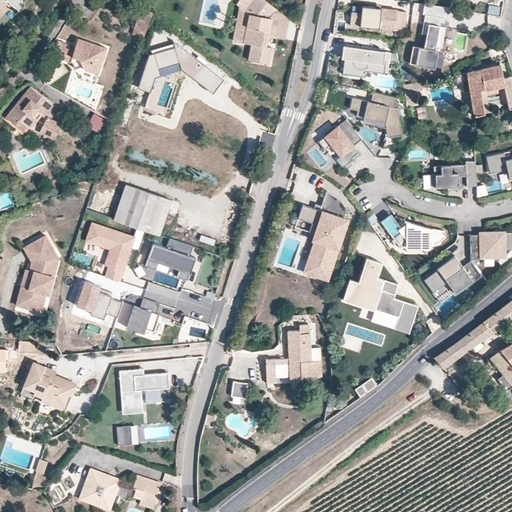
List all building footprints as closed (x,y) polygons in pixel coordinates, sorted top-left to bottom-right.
[(0,0),(0,14),(8,7),(1,0),(0,0)] [(250,0),(243,10),(241,10),(235,39),(244,41),(250,12),(258,0),(250,0)] [(276,7),(265,0),(258,0),(250,12),(244,41),(252,42),(249,58),(269,62),(272,46),(265,45),(267,34),(273,34),(275,25),(270,24),(272,14),(276,7)] [(447,19),(450,7),(425,3),(423,14),(425,15),(421,34),(427,35),(424,48),(413,46),(410,63),(434,68),(435,65),(441,67),(444,52),(437,51),(438,50),(435,49),(436,47),(442,48),(446,27),(440,26),(440,22),(444,23),(444,21),(445,19),(447,19)] [(152,9),(138,5),(131,32),(144,36),(152,9)] [(405,13),(360,5),(359,12),(350,10),(347,23),(394,31),(402,31),(405,13)] [(490,6),(486,23),(498,26),(501,8),(490,6)] [(288,17),(276,7),(272,14),(270,24),(275,25),(273,34),(285,37),(288,17)] [(107,48),(79,38),(74,50),(66,47),(67,42),(59,39),(53,55),(62,58),(63,54),(69,56),(68,60),(72,61),(76,68),(80,65),(99,72),(107,48)] [(150,58),(139,91),(152,95),(157,80),(162,78),(160,71),(180,64),(182,71),(214,95),(224,80),(205,66),(201,72),(192,65),(197,59),(173,41),(175,48),(150,58)] [(382,60),(383,50),(348,44),(343,70),(367,74),(367,71),(385,74),(387,61),(385,61),(382,60)] [(511,75),(503,77),(500,64),(467,71),(475,115),(485,113),(484,106),(481,88),(505,84),(508,102),(509,108),(511,107),(511,75)] [(98,75),(99,72),(80,65),(76,68),(79,73),(83,70),(98,75)] [(421,80),(404,83),(408,103),(425,100),(421,80)] [(508,102),(505,84),(481,88),(484,106),(489,105),(487,93),(502,90),(504,102),(508,102)] [(54,102),(32,85),(8,116),(16,123),(21,118),(31,126),(39,116),(34,113),(37,107),(42,111),(46,113),(54,102)] [(397,108),(395,107),(397,98),(373,92),(371,102),(352,98),(350,108),(358,110),(356,116),(363,117),(385,122),(386,128),(388,137),(402,134),(399,115),(397,109),(397,108)] [(37,107),(34,113),(39,116),(42,111),(37,107)] [(98,130),(105,117),(94,111),(87,124),(98,130)] [(58,119),(48,115),(42,129),(52,133),(58,119)] [(8,116),(5,120),(25,134),(31,126),(21,118),(16,123),(8,116)] [(386,128),(385,122),(363,117),(362,122),(386,128)] [(360,136),(345,118),(325,135),(331,144),(339,153),(333,158),(340,165),(342,163),(345,167),(350,162),(348,160),(358,152),(351,144),(360,136)] [(331,144),(325,135),(319,140),(326,148),(331,144)] [(511,158),(506,160),(504,153),(486,156),(490,173),(502,171),(500,165),(506,164),(510,180),(511,179),(511,158)] [(477,192),(475,161),(465,161),(466,164),(433,166),(434,174),(430,174),(431,186),(436,186),(436,187),(448,187),(448,190),(459,189),(459,182),(467,182),(467,192),(477,192)] [(159,235),(172,201),(127,185),(115,219),(159,235)] [(328,280),(348,219),(343,218),(347,209),(341,200),(326,190),(319,210),(313,208),(302,205),(298,218),(315,224),(312,233),(313,239),(322,242),(311,274),(328,280)] [(312,233),(315,224),(298,218),(295,227),(312,233)] [(399,228),(402,233),(394,239),(400,248),(408,242),(408,241),(422,241),(421,243),(430,245),(432,241),(440,241),(445,237),(441,231),(444,231),(421,226),(407,221),(406,223),(399,228)] [(98,239),(102,226),(91,223),(86,240),(110,248),(112,244),(98,239)] [(106,276),(118,280),(122,270),(119,269),(121,264),(123,265),(133,236),(102,226),(98,239),(112,244),(110,248),(105,265),(109,266),(106,276)] [(505,250),(511,249),(511,231),(485,232),(485,234),(480,235),(469,235),(470,258),(471,259),(481,259),(481,258),(505,257),(505,250)] [(59,258),(45,235),(24,247),(32,263),(30,271),(27,281),(31,282),(29,289),(25,288),(23,298),(33,301),(31,309),(41,312),(46,294),(48,295),(59,258)] [(193,244),(169,236),(166,245),(153,241),(146,264),(157,267),(159,260),(180,267),(177,274),(189,278),(196,255),(190,253),(193,244)] [(213,247),(215,240),(201,236),(199,242),(213,247)] [(311,274),(322,242),(313,239),(302,271),(311,274)] [(471,260),(463,266),(458,269),(456,266),(460,263),(454,255),(449,260),(450,261),(438,270),(424,280),(433,292),(447,282),(455,292),(455,293),(466,284),(468,286),(482,275),(471,260)] [(374,287),(382,263),(367,258),(359,282),(350,279),(343,299),(398,317),(394,328),(409,333),(418,306),(394,298),(395,294),(374,287)] [(438,270),(450,261),(449,260),(437,268),(438,270)] [(31,309),(33,301),(23,298),(25,288),(29,289),(31,282),(27,281),(30,271),(26,270),(16,305),(31,309)] [(117,316),(122,301),(110,297),(111,294),(98,290),(99,287),(100,286),(84,280),(76,305),(91,310),(90,313),(103,317),(105,312),(117,316)] [(441,302),(455,292),(447,282),(433,292),(441,302)] [(456,294),(468,286),(466,284),(455,293),(456,294)] [(146,328),(154,330),(159,313),(156,312),(159,303),(143,297),(140,307),(134,305),(127,327),(144,333),(146,328)] [(511,318),(511,342),(509,344),(506,347),(502,350),(511,362),(511,300),(509,302),(499,309),(487,319),(490,323),(495,330),(503,325),(511,318)] [(159,317),(157,322),(171,326),(173,321),(159,317)] [(487,319),(476,328),(452,345),(439,354),(435,357),(443,367),(444,367),(467,349),(484,338),(495,330),(490,323),(487,319)] [(316,360),(310,361),(309,348),(308,324),(299,324),(299,330),(288,330),(289,358),(290,363),(290,379),(310,377),(317,377),(316,360)] [(317,377),(321,377),(320,347),(314,347),(309,348),(310,361),(316,360),(317,377)] [(491,359),(497,367),(503,374),(498,379),(503,384),(507,390),(511,386),(511,362),(502,350),(492,356),(490,358),(491,359)] [(275,359),(266,359),(267,383),(276,382),(276,380),(275,364),(275,359)] [(385,374),(377,362),(365,370),(372,381),(385,374)] [(47,368),(36,363),(22,394),(35,399),(36,394),(37,391),(47,395),(46,398),(59,404),(65,406),(69,395),(64,392),(69,381),(56,376),(54,380),(44,375),(46,371),(47,368)] [(167,387),(166,372),(138,375),(137,369),(117,371),(121,411),(141,409),(139,390),(143,389),(158,388),(167,387)] [(44,375),(54,380),(56,376),(46,371),(44,375)] [(79,385),(69,381),(64,392),(69,395),(75,397),(79,385)] [(247,382),(232,381),(231,396),(246,397),(247,382)] [(159,401),(158,388),(143,389),(144,402),(159,401)] [(46,398),(44,402),(57,408),(59,404),(46,398)] [(119,445),(131,444),(129,426),(117,427),(119,445)] [(48,458),(41,456),(38,468),(45,470),(48,458)] [(117,487),(112,473),(97,469),(87,474),(82,488),(88,500),(100,504),(112,499),(117,487)] [(155,501),(160,482),(136,474),(132,486),(135,487),(133,492),(141,495),(139,501),(148,504),(155,501)]
